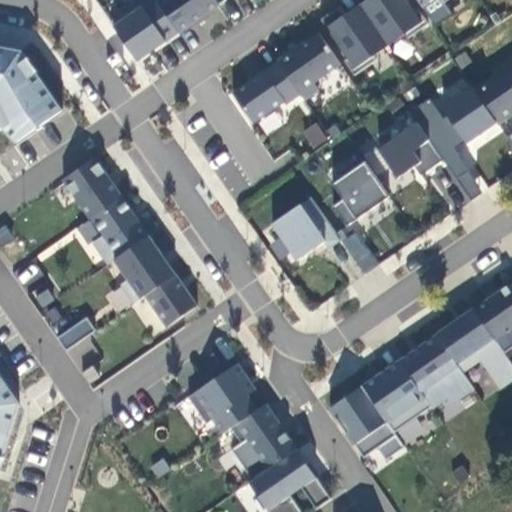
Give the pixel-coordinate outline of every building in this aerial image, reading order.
[(156,0),(144,0),(111,23),(138,62),(179,33),(156,0)] [(156,0),(179,33),(220,4),(216,0),(156,0)] [(367,0),(360,5),(389,46),(405,35),(408,39),(429,25),(418,10),(415,12),(406,0),(367,0)] [(374,56),(389,46),(360,5),(346,15),(340,7),(321,20),(348,59),(344,61),(355,76),(377,60),(374,56)] [(341,64),(319,33),(278,62),(301,95),(305,100),(319,90),(314,83),(341,64)] [(0,129),(51,139),(59,93),(35,88),(41,54),(0,46),(0,129)] [(301,95),(278,62),(233,93),(254,124),(285,103),(287,105),(301,95)] [(511,64),(474,91),(497,123),(511,112),(511,64)] [(444,160),(497,123),(474,91),(472,87),(417,123),(444,160)] [(313,149),(328,139),(315,121),(301,132),(313,149)] [(444,160),(417,123),(379,149),(399,178),(415,167),(421,176),(444,160)] [(91,219),(92,218),(123,197),(95,158),(63,180),(91,219)] [(348,227),(366,214),(390,197),(366,162),(333,184),(344,200),(334,207),(348,227)] [(123,197),(92,218),(104,236),(94,243),(109,265),(115,260),(150,236),(123,197)] [(329,249),(341,240),(311,198),(272,225),(298,261),(324,242),(329,249)] [(357,232),(342,242),(349,252),(364,242),(357,232)] [(135,304),(146,297),(177,275),(150,236),(115,260),(129,280),(122,285),(135,304)] [(379,265),(364,242),(349,252),(365,275),(379,265)] [(198,306),(177,275),(146,297),(167,327),(198,306)] [(474,310),(505,354),(511,348),(511,285),(511,284),(474,310)] [(49,288),(36,292),(47,323),(59,319),(49,288)] [(474,310),(437,335),(463,372),(481,359),(501,388),(511,380),(511,364),(505,354),(474,310)] [(58,339),(67,352),(96,331),(87,318),(58,339)] [(454,404),(475,390),(463,372),(437,335),(400,361),(432,407),(434,409),(450,398),(454,404)] [(432,407),(400,361),(363,386),(395,433),(432,407)] [(232,429),(258,410),(248,396),(256,390),(238,364),(189,398),(207,424),(214,420),(224,434),(232,429)] [(0,467),(19,402),(0,374),(0,467)] [(395,433),(363,386),(330,409),(364,458),(379,448),(387,460),(405,447),(395,433)] [(232,450),(253,480),(298,450),(266,405),(258,410),(232,429),(242,443),(232,450)] [(270,511),(302,511),(291,496),(302,488),(317,510),(332,499),(298,450),(253,480),(250,483),(270,511)] [(266,511),(245,483),(233,492),(247,511),(266,511)]
